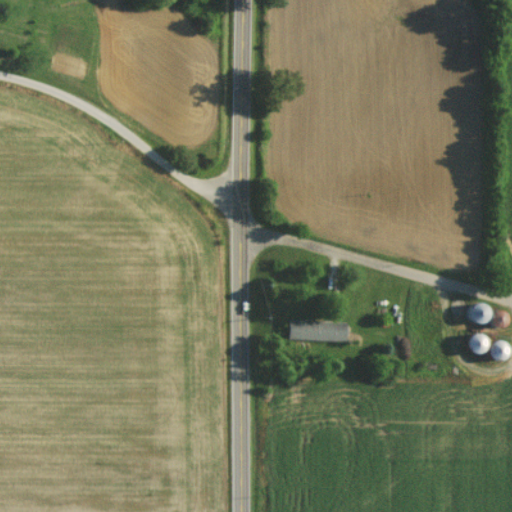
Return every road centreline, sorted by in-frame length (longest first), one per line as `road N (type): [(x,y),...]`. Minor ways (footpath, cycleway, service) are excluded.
road 1 (residential): [(511,297),(276,234),(99,112),(0,72)]
road 2 (secondary): [(240,511),(242,0)]
